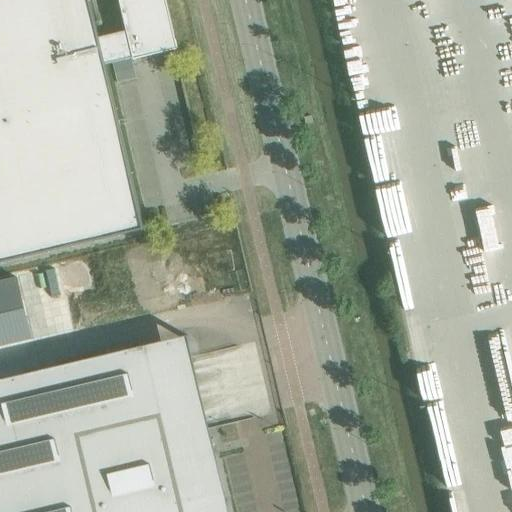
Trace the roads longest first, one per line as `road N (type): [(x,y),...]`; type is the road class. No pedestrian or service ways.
road 1 (unknown): [(500,511),(378,0)]
road 2 (unclassified): [(369,511),(248,0)]
road 3 (unknown): [(511,191),(464,0)]
